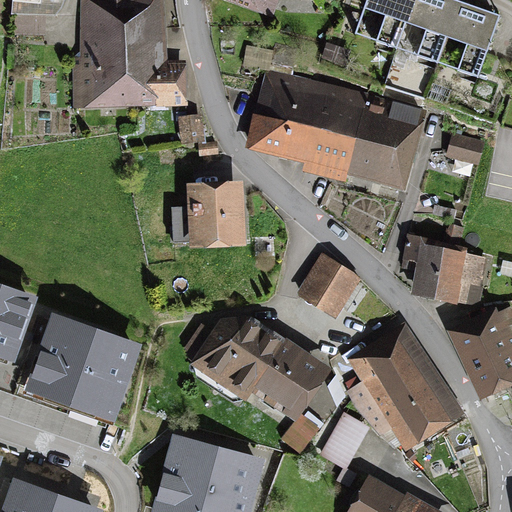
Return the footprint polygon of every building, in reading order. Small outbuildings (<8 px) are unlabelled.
[(81,0),(81,97),(137,96),(136,70),(124,71),(125,30),(132,29),(130,7),(118,8),(112,8),(111,0),(81,0)] [(130,7),(132,29),(155,27),(154,0),(111,0),(112,8),(118,8),(130,7)] [(376,41),(397,49),(407,20),(413,0),(367,0),(365,6),(386,13),(376,41)] [(457,7),(437,0),(413,0),(407,20),(427,27),(417,56),(437,63),(447,34),(457,7)] [(468,42),(458,70),(478,77),(498,21),(457,7),(447,34),(468,42)] [(156,29),(155,27),(132,29),(125,30),(124,71),(136,70),(155,69),(167,68),(167,67),(157,67),(156,29)] [(299,49),(277,43),(272,65),(294,70),(299,49)] [(155,69),(136,70),(137,96),(155,96),(155,100),(178,99),(178,68),(167,68),(155,69)] [(259,116),(315,130),(355,140),(365,107),(368,96),(346,90),(343,98),(277,81),(270,106),(263,104),(259,116)] [(416,153),(413,152),(420,121),(422,121),(424,112),(393,102),(390,114),(376,172),(398,176),(403,158),(414,161),(416,153)] [(376,172),(390,114),(365,107),(355,140),(349,165),(376,172)] [(256,115),(250,141),(309,154),(315,130),(259,116),(256,115)] [(184,120),(181,120),(184,144),(202,141),(200,118),(184,120)] [(448,154),(478,162),(483,143),(454,135),(448,154)] [(200,144),(199,143),(191,144),(186,145),(187,155),(200,154),(217,153),(216,143),(200,144)] [(174,242),(239,239),(237,188),(193,190),(194,207),(172,208),(174,242)] [(485,259),(460,253),(461,247),(409,234),(404,259),(424,262),(418,291),(465,300),(469,281),(480,283),(483,266),(485,259)] [(326,256),(301,295),(332,313),(355,275),(326,256)] [(32,300),(0,288),(0,349),(13,354),(32,300)] [(492,319),(489,314),(457,329),(483,386),(511,373),(511,310),(492,319)] [(136,347),(59,320),(36,386),(113,413),(136,347)] [(211,342),(197,334),(184,354),(247,395),(255,384),(281,346),(245,322),(225,323),(211,342)] [(381,433),(399,418),(410,435),(450,410),(403,337),(364,362),(371,374),(366,377),(368,380),(349,391),(357,406),(381,433)] [(293,409),(319,371),(281,346),(255,384),(293,409)] [(345,415),(322,454),(345,467),(367,428),(345,415)] [(317,430),(300,416),(282,439),(299,453),(317,430)] [(245,511),(259,462),(180,441),(162,508),(175,511),(245,511)] [(424,511),(370,481),(352,511),(424,511)] [(96,511),(20,485),(10,511),(96,511)]
